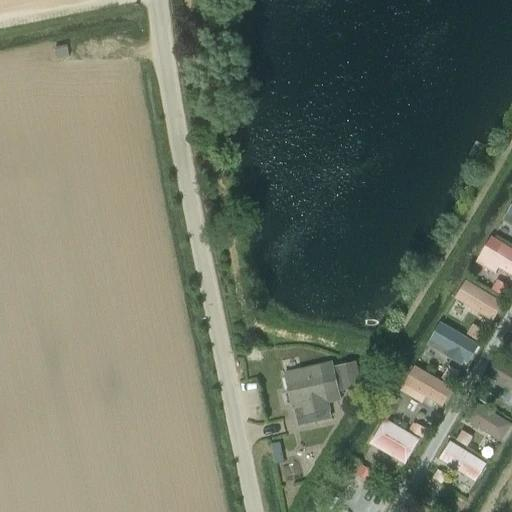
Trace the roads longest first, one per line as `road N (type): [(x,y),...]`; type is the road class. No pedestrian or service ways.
road 1 (unclassified): [(252,511),(155,0)]
road 2 (track): [(393,511),(511,316)]
